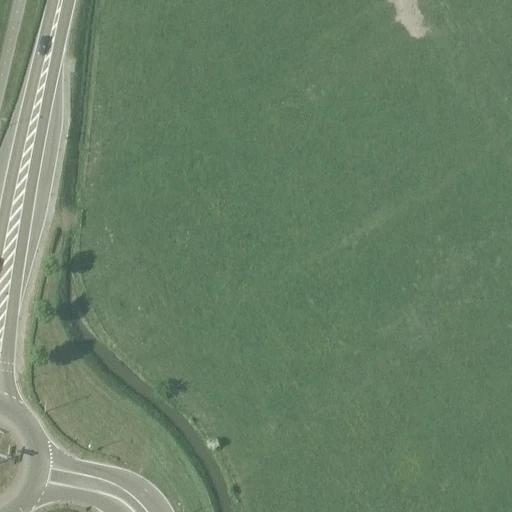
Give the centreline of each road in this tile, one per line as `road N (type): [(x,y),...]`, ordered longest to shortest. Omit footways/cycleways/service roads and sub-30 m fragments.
road 1 (tertiary): [(0,309),(60,0)]
road 2 (trunk): [(165,511),(133,479),(40,453)]
